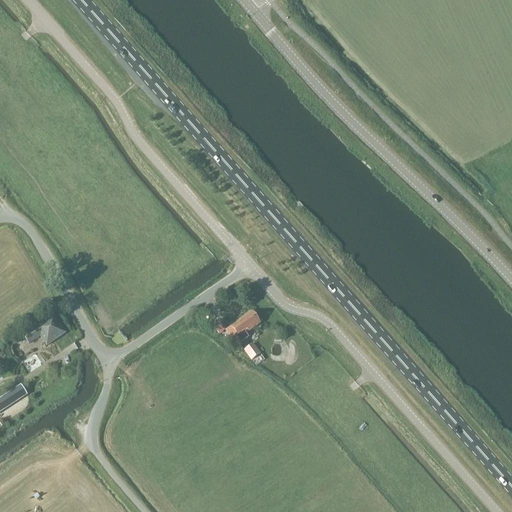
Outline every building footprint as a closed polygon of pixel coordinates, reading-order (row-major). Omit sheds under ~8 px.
[(225,331),(228,334),(230,332),(232,330),(233,330),(232,328),(251,315),(250,313),(225,331)] [(245,334),(258,325),(251,315),(232,328),(233,330),(232,330),(230,332),(228,334),(236,346),(248,338),(245,334)] [(28,345),(39,338),(46,347),(66,334),(54,316),(22,336),(28,345)] [(207,321),(218,335),(225,330),(215,316),(207,321)] [(244,350),(251,360),(260,353),(253,344),(244,350)] [(0,399),(0,413),(27,395),(21,386),(0,399)]
